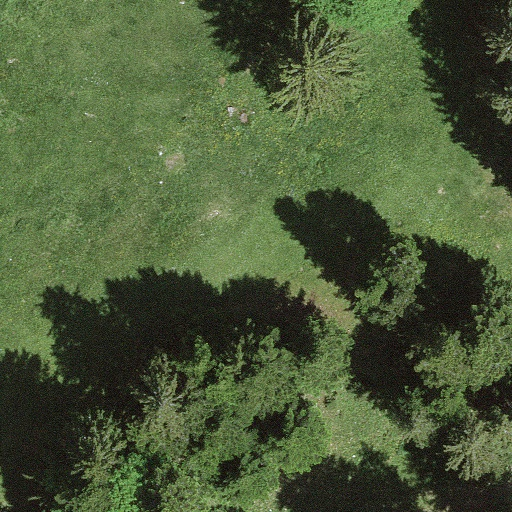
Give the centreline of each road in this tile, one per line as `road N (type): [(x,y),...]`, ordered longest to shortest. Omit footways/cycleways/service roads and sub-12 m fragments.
road 1 (track): [(0,451),(34,419),(228,297),(511,148)]
road 2 (track): [(0,497),(30,511),(336,511),(511,496)]
